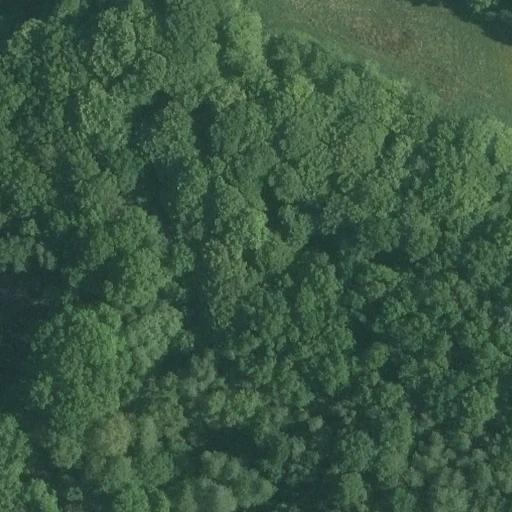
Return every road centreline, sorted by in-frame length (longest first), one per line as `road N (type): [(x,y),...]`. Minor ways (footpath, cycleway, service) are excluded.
road 1 (track): [(86,19),(75,30),(170,250),(176,293),(156,374),(69,511)]
road 2 (track): [(511,179),(107,0)]
